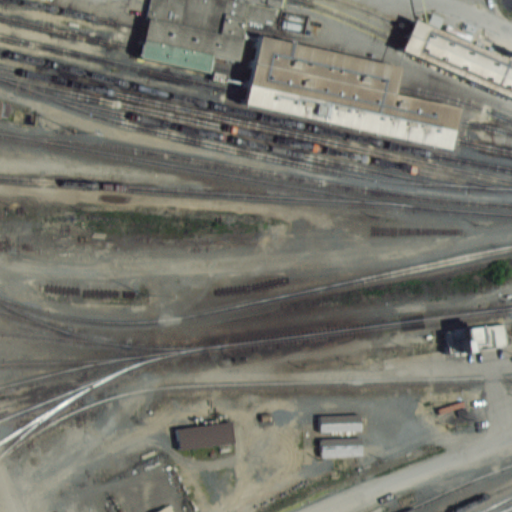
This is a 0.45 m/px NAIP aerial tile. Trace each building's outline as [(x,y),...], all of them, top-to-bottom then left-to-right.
[(148,0),(137,59),(206,72),(210,56),(236,61),(245,16),(235,14),(238,0),(148,0)] [(511,99),(397,48),(400,40),(406,27),(410,18),(511,62),(511,99)] [(446,146),(454,107),(390,95),(395,63),(253,37),(240,108),(446,146)] [(441,354),(438,332),(496,324),(499,346),(441,354)] [(176,450),(173,429),(227,421),(230,442),(176,450)]
